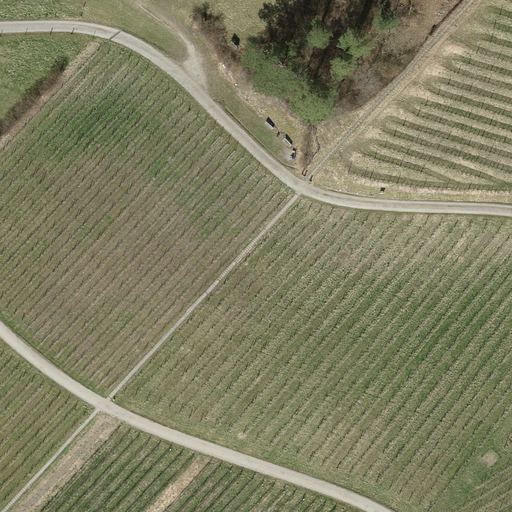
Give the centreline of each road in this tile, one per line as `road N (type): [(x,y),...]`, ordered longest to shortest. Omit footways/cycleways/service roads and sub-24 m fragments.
road 1 (track): [(0,28),(105,33),(169,64),(304,187),(360,210),(511,220)]
road 2 (track): [(0,325),(104,406),(375,511)]
